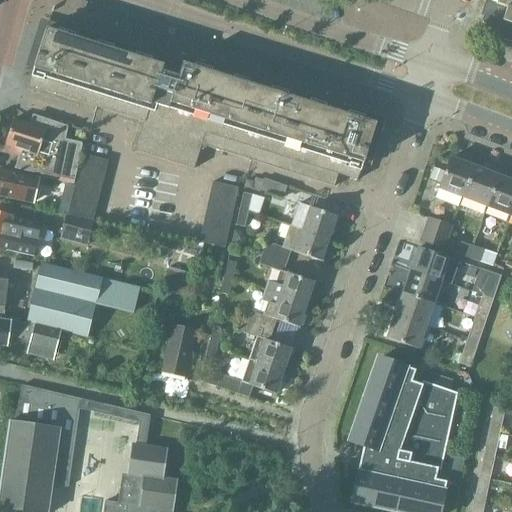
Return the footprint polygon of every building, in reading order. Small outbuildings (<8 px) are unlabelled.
[(488,36),(511,44),(511,0),(497,0),(496,5),(489,2),(486,10),(482,22),(488,35),(488,36)] [(45,31),(28,86),(144,122),(135,151),(194,169),(202,146),(205,147),(335,188),(339,175),(346,177),(358,181),(376,124),(182,64),(180,71),(174,69),(46,29),(45,31)] [(33,126),(13,119),(3,150),(19,155),(14,170),(42,175),(42,178),(73,185),(82,145),(63,141),(66,126),(35,119),(33,126)] [(105,173),(108,161),(83,155),(80,167),(105,173)] [(439,190),(463,199),(475,168),(451,158),(439,190)] [(102,185),(105,173),(80,167),(77,179),(102,185)] [(463,199),(459,210),(483,219),(487,208),(499,177),(475,168),(463,199)] [(0,196),(37,204),(39,193),(35,192),(35,190),(25,188),(27,176),(0,170),(0,196)] [(487,208),(511,217),(511,213),(511,181),(499,177),(487,208)] [(255,178),(252,190),(259,191),(263,180),(255,178)] [(99,197),(102,185),(77,179),(75,188),(74,190),(99,197)] [(259,192),(282,199),(286,188),(263,180),(259,192)] [(246,181),(244,188),(251,189),(253,182),(246,181)] [(236,201),(238,189),(213,183),(210,195),(236,201)] [(65,186),(60,205),(70,208),(71,202),(74,190),(75,188),(65,186)] [(97,209),(99,197),(74,190),(71,202),(97,209)] [(239,210),(248,212),(252,196),(243,194),(239,210)] [(233,213),(236,201),(210,195),(207,207),(233,213)] [(97,209),(71,202),(70,208),(68,214),(94,221),(97,209)] [(233,213),(207,207),(204,219),(230,225),(233,213)] [(328,240),(336,217),(310,208),(302,231),(328,240)] [(248,212),(239,210),(236,226),(244,228),(248,212)] [(0,214),(0,249),(4,250),(4,251),(33,258),(33,257),(34,256),(32,256),(35,241),(36,241),(37,236),(36,236),(38,229),(39,229),(40,225),(41,225),(41,224),(12,217),(0,214)] [(67,217),(63,232),(88,239),(92,224),(67,217)] [(230,225),(204,219),(202,231),(227,237),(230,225)] [(424,231),(447,239),(451,227),(428,219),(424,231)] [(320,262),(328,240),(302,231),(288,227),(281,250),(291,252),(320,262)] [(227,237),(202,231),(199,243),(225,249),(227,237)] [(420,243),(443,251),(447,239),(424,231),(420,243)] [(281,250),(265,243),(262,253),(287,262),(291,252),(281,250)] [(456,255),(468,259),(472,247),(461,243),(456,255)] [(468,259),(479,263),(483,251),(472,247),(468,259)] [(418,248),(410,271),(440,282),(449,259),(418,248)] [(279,271),(283,273),(287,262),(262,253),(258,265),(278,273),(279,271)] [(220,294),(229,296),(236,264),(228,262),(220,294)] [(28,322),(27,324),(86,339),(93,310),(130,320),(138,288),(42,265),(28,322)] [(168,268),(162,292),(186,298),(192,275),(168,268)] [(313,283),(283,273),(279,271),(278,273),(274,285),(267,282),(264,291),(306,305),(313,283)] [(410,271),(402,294),(433,305),(440,282),(410,271)] [(482,297),(493,300),(501,277),(490,273),(482,297)] [(277,321),(298,328),(306,305),(264,291),(260,302),(266,304),(262,315),(277,321)] [(402,294),(395,317),(425,327),(433,305),(402,294)] [(474,319),(485,323),(493,300),(482,297),(474,319)] [(273,331),(277,321),(262,315),(243,309),(239,320),(273,331)] [(395,317),(394,316),(387,340),(417,350),(425,327),(395,317)] [(474,319),(467,342),(477,345),(485,323),(474,319)] [(257,338),(269,342),(273,331),(239,320),(236,331),(257,338)] [(0,346),(6,348),(8,338),(21,340),(21,337),(31,339),(30,344),(54,350),(59,333),(41,328),(23,324),(9,322),(8,323),(0,322),(0,346)] [(185,378),(196,331),(172,326),(161,373),(185,378)] [(208,347),(217,349),(220,333),(212,331),(208,347)] [(257,338),(249,361),(282,372),(290,349),(269,342),(257,338)] [(477,345),(467,342),(459,365),(469,368),(477,345)] [(217,349),(208,347),(204,363),(213,365),(217,349)] [(415,371),(379,358),(350,442),(363,447),(351,501),(402,511),(439,511),(446,483),(434,480),(436,470),(440,471),(457,394),(422,381),(421,385),(411,382),(415,371)] [(249,361),(241,383),(245,385),(275,395),(282,372),(249,361)] [(241,383),(220,376),(216,387),(241,396),(245,385),(241,383)] [(81,398),(22,384),(14,421),(10,421),(0,494),(0,506),(36,511),(47,511),(52,475),(69,478),(81,398)] [(488,432),(499,435),(504,411),(493,408),(488,432)] [(488,432),(483,456),(494,458),(499,435),(488,432)] [(170,511),(171,509),(173,510),(177,480),(163,478),(167,449),(132,444),(128,474),(129,474),(127,484),(121,483),(118,502),(105,500),(103,511),(170,511)] [(478,479),(489,481),(494,458),(483,456),(478,479)] [(478,479),(473,502),(484,504),(489,481),(478,479)] [(482,511),(484,504),(473,502),(471,511),(482,511)]
